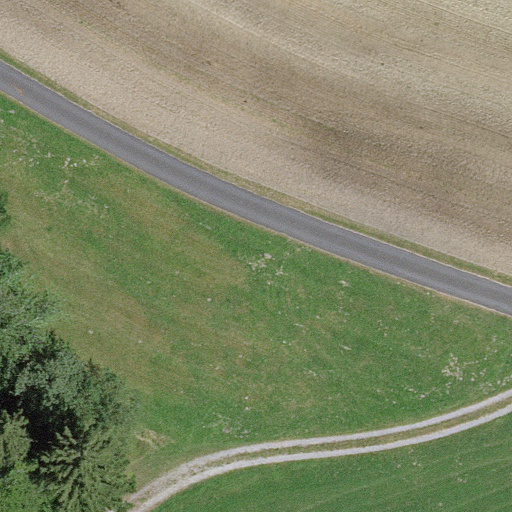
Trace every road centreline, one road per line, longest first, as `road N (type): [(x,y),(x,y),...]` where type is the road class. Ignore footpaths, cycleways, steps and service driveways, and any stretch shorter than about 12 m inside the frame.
road 1 (track): [(0,65),(104,126),(342,234),(511,297)]
road 2 (track): [(400,457),(511,399)]
